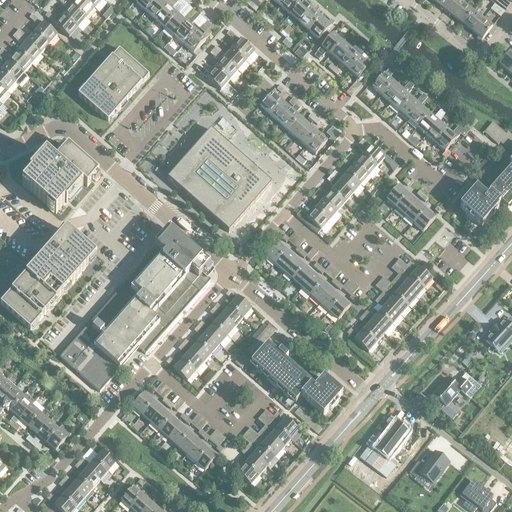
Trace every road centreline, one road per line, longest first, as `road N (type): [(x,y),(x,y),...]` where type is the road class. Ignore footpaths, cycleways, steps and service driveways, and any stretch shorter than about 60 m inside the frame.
road 1 (residential): [(0,511),(55,474),(232,274)]
road 2 (tertiary): [(232,274),(73,131),(54,130),(15,149),(0,141)]
road 3 (residential): [(353,132),(206,0)]
road 4 (tertiary): [(383,386),(511,241)]
road 5 (residential): [(232,274),(353,132)]
road 6 (tertiary): [(372,397),(232,274)]
road 7 (residential): [(484,141),(449,180),(436,180),(379,131),(353,132)]
road 8 (unclassified): [(511,484),(383,386)]
road 9 (tertiary): [(271,511),(372,397)]
